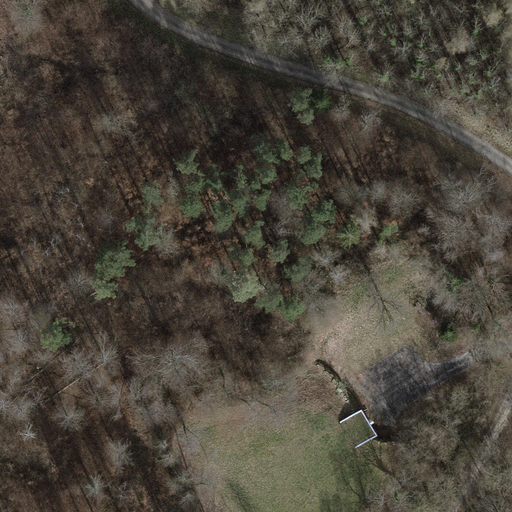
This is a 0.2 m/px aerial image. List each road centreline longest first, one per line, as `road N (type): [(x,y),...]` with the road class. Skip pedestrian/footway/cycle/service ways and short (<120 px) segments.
road 1 (track): [(511,168),(390,96),(198,35),(143,0)]
road 2 (track): [(442,511),(511,389)]
